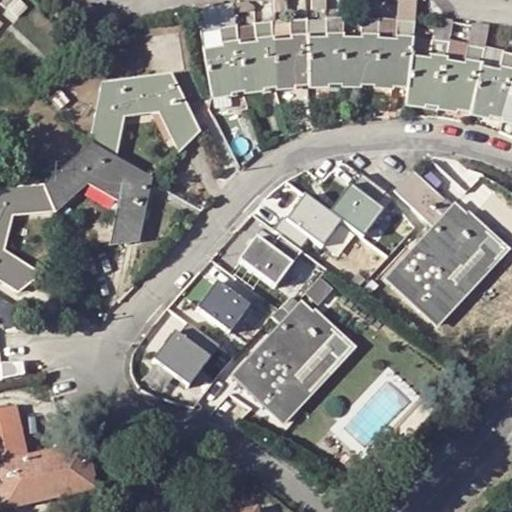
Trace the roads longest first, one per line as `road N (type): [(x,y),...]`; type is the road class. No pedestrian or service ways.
road 1 (residential): [(318,511),(246,454),(126,405),(111,370),(113,344),(245,184),(284,156),(321,139),(424,130),(511,155)]
road 2 (secondary): [(511,409),(420,511)]
